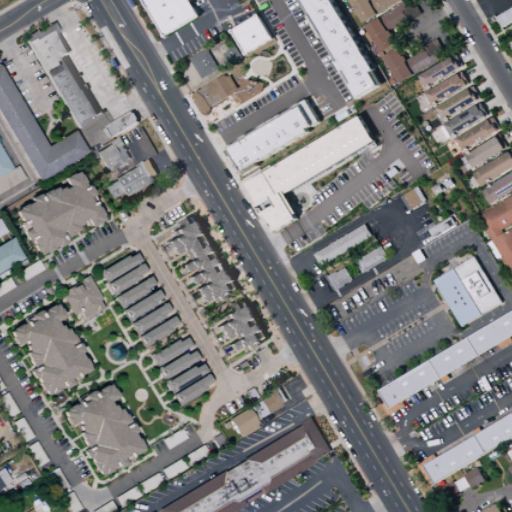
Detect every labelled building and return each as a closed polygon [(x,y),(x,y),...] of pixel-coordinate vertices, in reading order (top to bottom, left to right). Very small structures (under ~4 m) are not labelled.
[(200,18),(189,0),(142,0),(163,38),(200,18)] [(373,72),(333,0),(301,0),(336,64),(356,100),(379,87),(371,73),(373,72)] [(349,0),(361,23),(405,0),(349,0)] [(365,26),(380,54),(399,44),(392,31),(406,24),(402,16),(406,14),(402,6),(365,26)] [(511,8),(496,17),(502,28),(511,22),(511,8)] [(273,42),(261,16),(232,29),(244,55),(273,42)] [(37,68),(67,54),(52,23),(22,38),(37,68)] [(398,85),(445,59),(436,42),(404,59),(399,48),(383,57),(398,85)] [(191,57),(200,79),(218,72),(209,50),(191,57)] [(464,69),(457,56),(419,74),(426,87),(464,69)] [(97,118),(69,59),(44,71),(72,130),(97,118)] [(85,155),(73,131),(42,147),(0,65),(0,118),(33,182),(85,155)] [(426,93),(433,105),(470,86),(463,73),(426,93)] [(237,89),(229,74),(191,93),(202,114),(233,98),(237,105),(265,91),(258,78),(237,89)] [(437,106),(443,119),(481,102),(475,89),(437,106)] [(229,148),(242,171),(322,127),(309,103),(229,148)] [(462,150),(501,133),(495,119),(456,137),(462,150)] [(245,181),(258,206),(272,199),(277,207),(264,213),(275,233),(300,220),(286,192),(377,145),(364,120),(245,181)] [(508,151),(502,137),(466,153),(472,167),(508,151)] [(105,173),(132,159),(121,138),(94,152),(105,173)] [(0,176),(3,175),(7,182),(0,185),(0,191),(22,180),(16,167),(9,171),(0,153),(0,176)] [(478,185),(511,171),(511,154),(472,171),(478,185)] [(110,178),(113,185),(107,188),(112,200),(154,182),(148,168),(152,166),(150,160),(110,178)] [(100,222),(80,170),(61,178),(63,185),(28,199),(29,203),(13,209),(32,257),(65,244),(61,235),(85,226),(86,227),(100,222)] [(488,204),(511,192),(511,174),(481,190),(488,204)] [(426,201),(418,187),(402,197),(411,211),(426,201)] [(511,197),(478,214),(491,242),(488,243),(497,261),(504,257),(511,273),(511,197)] [(456,228),(452,218),(434,226),(435,228),(429,231),(433,239),(456,228)] [(201,303),(212,298),(214,303),(238,291),(216,246),(211,248),(198,222),(194,224),(192,220),(172,229),(175,237),(166,241),(172,256),(184,250),(190,261),(180,266),(184,275),(185,275),(191,287),(192,287),(201,303)] [(372,240),(366,228),(315,251),(321,264),(372,240)] [(0,270),(21,262),(12,240),(0,245),(0,270)] [(356,262),(363,274),(388,259),(381,247),(356,262)] [(96,269),(100,280),(140,265),(136,254),(96,269)] [(502,304),(475,257),(434,281),(461,328),(502,304)] [(41,270),(35,261),(16,272),(22,282),(41,270)] [(103,281),(108,293),(139,280),(137,274),(144,271),(141,265),(103,281)] [(334,291),(352,282),(346,268),(328,277),(334,291)] [(111,297),(116,307),(154,287),(149,277),(111,297)] [(78,313),(81,319),(102,308),(86,278),(57,293),(70,317),(78,313)] [(0,282),(0,293),(11,287),(6,279),(0,282)] [(162,302),(157,291),(120,309),(124,319),(162,302)] [(127,324),(133,334),(170,312),(165,302),(127,324)] [(223,341),(233,335),(236,340),(226,345),(231,353),(239,349),(241,352),(267,338),(258,323),(260,322),(251,307),(245,310),(242,303),(223,314),(227,320),(215,327),(223,341)] [(40,397),(78,382),(75,376),(84,373),(62,318),(61,319),(55,304),(26,315),(29,321),(6,330),(13,346),(20,343),(30,368),(29,369),(40,397)] [(402,399),(511,339),(511,316),(374,391),(388,417),(407,407),(402,399)] [(135,335),(140,346),(177,328),(172,318),(135,335)] [(150,364),(190,349),(186,338),(146,353),(150,364)] [(160,380),(196,360),(191,350),(155,369),(160,380)] [(205,372),(199,362),(163,384),(169,394),(205,372)] [(170,394),(176,405),(212,386),(206,375),(170,394)] [(140,456),(115,398),(114,398),(109,386),(58,408),(66,427),(73,424),(83,448),(82,449),(94,476),(140,456)] [(263,417),(288,401),(279,387),(254,403),(263,417)] [(257,429),(248,409),(227,418),(236,438),(257,429)] [(511,416),(422,461),(431,479),(511,439),(511,416)] [(313,419),(333,453),(234,511),(158,511),(313,419)] [(0,467),(0,488),(9,483),(0,467)] [(485,482),(479,469),(441,488),(447,501),(485,482)] [(32,511),(39,511),(44,509),(37,498),(28,504),(32,511)]
